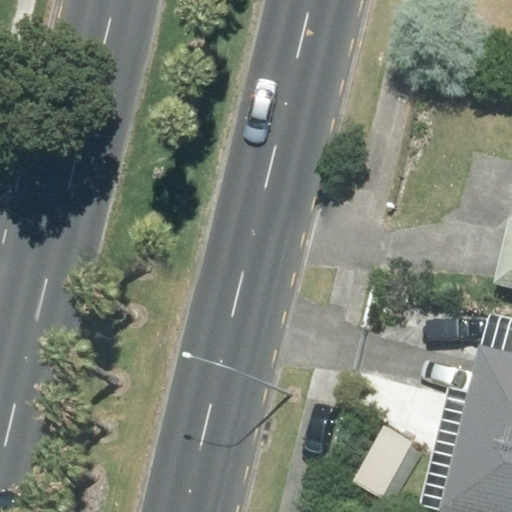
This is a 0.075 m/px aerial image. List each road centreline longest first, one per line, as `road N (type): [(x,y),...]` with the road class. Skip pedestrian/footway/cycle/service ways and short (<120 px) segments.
road 1 (primary): [(312,0),(186,511)]
road 2 (primary): [(0,438),(72,154)]
road 3 (primary): [(72,154),(110,0)]
